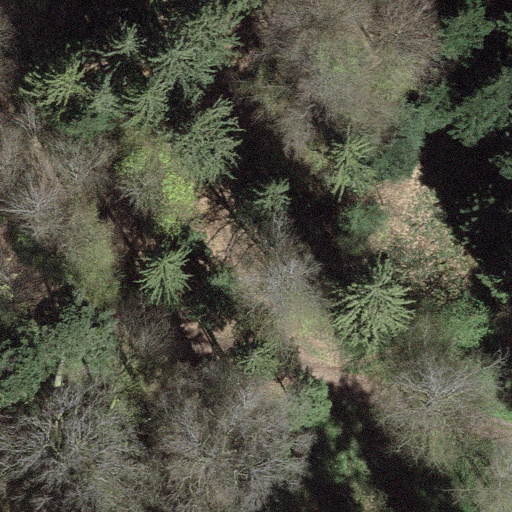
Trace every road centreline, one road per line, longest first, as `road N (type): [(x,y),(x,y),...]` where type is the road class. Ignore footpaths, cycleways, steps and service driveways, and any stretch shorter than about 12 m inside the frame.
road 1 (track): [(0,276),(144,324),(210,331),(236,251),(220,102),(284,0)]
road 2 (track): [(210,331),(511,431)]
